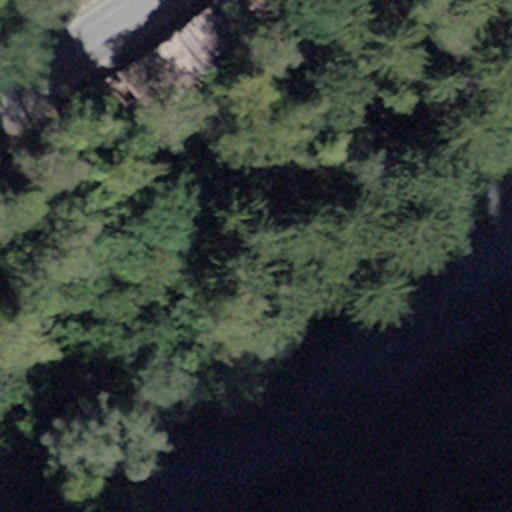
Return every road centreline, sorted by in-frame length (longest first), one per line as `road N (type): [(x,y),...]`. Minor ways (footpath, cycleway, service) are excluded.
road 1 (track): [(511,397),(334,511)]
road 2 (unclassified): [(0,102),(152,0)]
